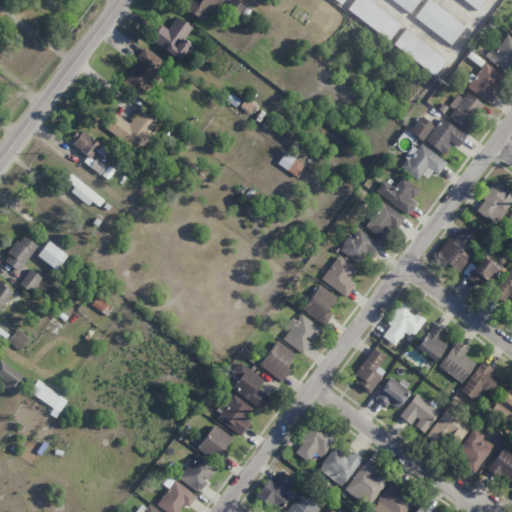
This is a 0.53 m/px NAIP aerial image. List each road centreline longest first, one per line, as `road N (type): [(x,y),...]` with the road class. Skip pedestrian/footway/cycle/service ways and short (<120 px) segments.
road 1 (residential): [(511,124),(223,511)]
road 2 (residential): [(313,389),(482,511)]
road 3 (tertiary): [(0,162),(122,0)]
road 4 (residential): [(405,269),(511,345)]
